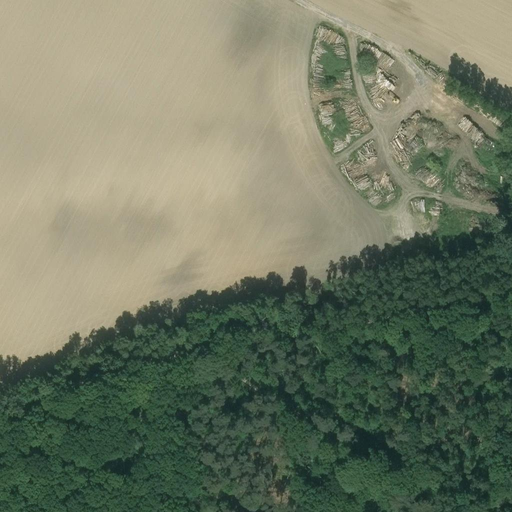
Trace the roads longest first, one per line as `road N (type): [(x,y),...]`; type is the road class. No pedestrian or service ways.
road 1 (track): [(468,511),(208,347)]
road 2 (track): [(352,31),(359,94),(410,181)]
road 3 (track): [(372,123),(409,105),(417,81),(414,68),(352,31)]
